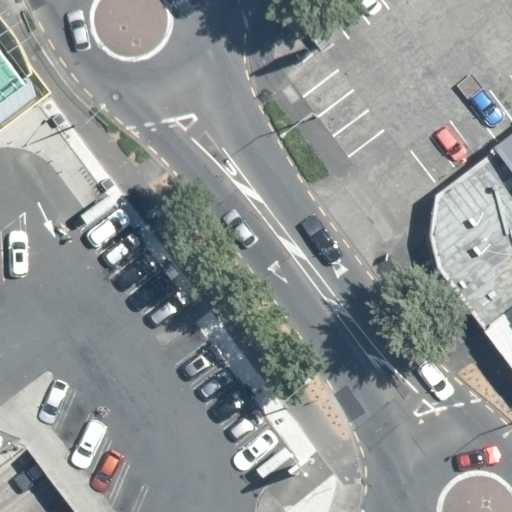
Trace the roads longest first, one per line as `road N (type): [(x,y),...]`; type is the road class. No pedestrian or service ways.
road 1 (secondary): [(445,454),(170,94)]
road 2 (secondary): [(170,94),(127,105),(81,89),(53,48),(54,0)]
